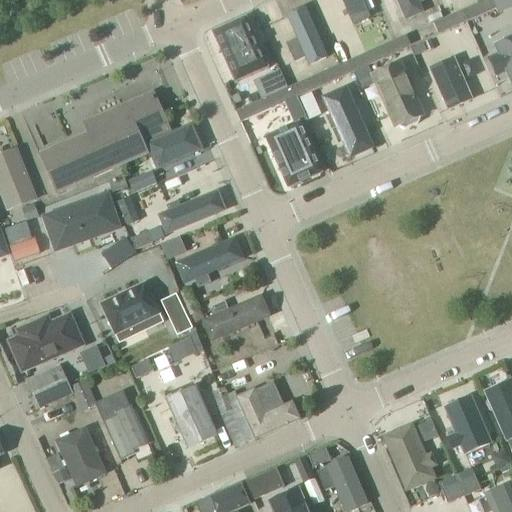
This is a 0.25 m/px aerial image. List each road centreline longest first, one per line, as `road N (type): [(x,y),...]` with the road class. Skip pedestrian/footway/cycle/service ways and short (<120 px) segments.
road 1 (residential): [(267,224),(511,114)]
road 2 (residential): [(345,413),(129,511)]
road 3 (residential): [(267,224),(172,29)]
road 4 (residential): [(345,413),(267,224)]
road 5 (residential): [(172,29),(0,101)]
road 6 (residential): [(511,340),(345,413)]
road 7 (residential): [(56,511),(0,386)]
road 8 (unknown): [(0,317),(115,265)]
